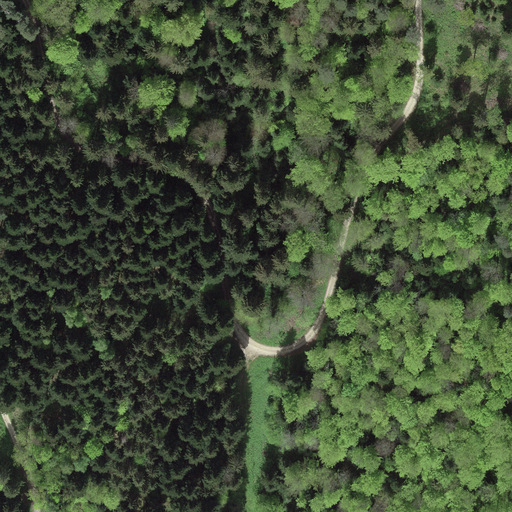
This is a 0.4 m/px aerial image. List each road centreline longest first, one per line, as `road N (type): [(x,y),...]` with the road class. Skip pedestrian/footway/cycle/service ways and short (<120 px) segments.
road 1 (track): [(418,0),(415,96),(358,176),(320,322),(296,347),(276,349),(257,346),(233,321),(211,210),(194,180),(175,166),(82,153),(72,144),(23,0)]
road 2 (track): [(506,511),(477,355),(480,142),(475,122),(452,120)]
road 3 (track): [(205,0),(251,146),(256,241),(236,326)]
road 4 (track): [(337,261),(362,235),(405,156),(511,70)]
road 5 (track): [(244,337),(251,511)]
